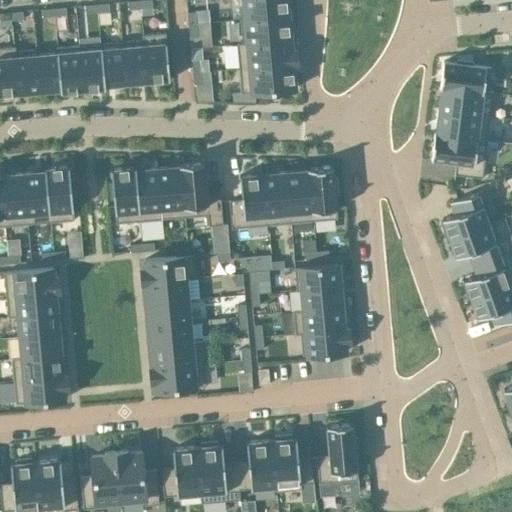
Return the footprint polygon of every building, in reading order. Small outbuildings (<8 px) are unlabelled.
[(141,8),(139,0),(138,0),(128,1),(129,9),(141,8)] [(152,0),(139,0),(141,8),(153,7),(152,0)] [(288,4),(287,0),(243,0),(245,18),(240,18),(240,19),(289,15),(288,4)] [(109,3),(97,4),(98,12),(110,11),(109,3)] [(98,12),(97,4),(85,5),(86,13),(98,12)] [(66,7),(54,8),(55,16),(67,15),(66,7)] [(55,16),(54,8),(42,9),(43,17),(55,16)] [(23,11),(11,12),(12,20),(24,19),(23,11)] [(197,23),(196,11),(188,12),(189,24),(197,23)] [(0,21),(12,20),(11,12),(0,12),(0,21)] [(291,39),(289,15),(240,19),(242,42),(237,43),(237,44),(291,39)] [(198,35),(197,23),(189,24),(190,36),(198,35)] [(166,32),(143,34),(147,81),(170,79),(166,32)] [(147,81),(143,34),(142,34),(142,39),(122,41),(126,83),(147,81)] [(296,49),(292,49),(291,39),(237,44),(239,68),(297,62),(296,49)] [(126,83),(122,41),(101,43),(105,88),(106,87),(105,85),(126,83)] [(105,88),(101,43),(99,43),(100,48),(81,50),(80,45),(79,45),(83,89),(105,88)] [(83,89),(79,45),(57,47),(62,91),(83,89)] [(0,94),(18,93),(14,46),(0,47),(0,94)] [(40,91),(36,49),(16,51),(15,46),(14,46),(18,93),(40,91)] [(62,91),(57,47),(56,47),(57,52),(37,54),(37,49),(36,49),(40,91),(60,89),(60,92),(62,91)] [(201,71),(200,59),(192,60),(193,72),(201,71)] [(488,91),(491,67),(473,65),(473,61),(457,59),(456,63),(443,61),(440,86),(493,92),(493,91),(488,91)] [(297,63),(297,62),(239,68),(241,93),(251,92),(255,91),(265,91),(265,94),(282,92),(282,89),(296,88),(293,64),(297,63)] [(202,83),(201,71),(193,72),(194,84),(202,83)] [(490,116),(493,92),(440,86),(440,87),(441,87),(438,110),(490,116)] [(254,101),(255,91),(251,92),(241,93),(235,93),(234,101),(254,101)] [(487,140),(490,116),(438,110),(436,133),(434,132),(434,133),(487,140)] [(483,178),(487,140),(434,133),(431,158),(456,161),(455,174),(483,178)] [(204,161),(180,164),(185,216),(208,214),(209,225),(223,224),(220,197),(207,198),(204,161)] [(185,216),(180,164),(179,164),(179,165),(158,167),(162,219),(185,216)] [(74,179),(70,179),(69,165),(45,168),(50,222),(74,220),(72,196),(75,195),(74,179)] [(337,218),(335,195),(338,195),(337,178),(334,178),(332,165),(309,167),(314,220),(337,218)] [(140,221),(135,166),(111,169),(112,182),(109,183),(111,199),(114,199),(116,223),(140,221)] [(162,219),(158,167),(136,169),(136,166),(135,166),(140,221),(158,219),(162,219)] [(314,220),(309,167),(308,168),(308,169),(286,171),(291,222),(310,221),(314,220)] [(50,222),(45,168),(44,168),(45,170),(23,172),(28,224),(32,223),(50,222)] [(291,222),(286,171),(276,172),(263,173),(268,225),(291,222)] [(28,224),(23,172),(1,174),(1,173),(0,173),(5,226),(28,224)] [(268,225),(263,173),(240,175),(242,199),(229,200),(232,228),(267,225),(268,225)] [(493,221),(482,190),(450,201),(455,214),(442,218),(443,220),(440,221),(446,237),(449,236),(449,237),(493,221)] [(496,242),(500,241),(493,221),(449,237),(456,256),(468,252),(472,263),(509,250),(509,249),(499,253),(496,242)] [(154,250),(154,242),(142,243),(143,251),(154,250)] [(143,251),(142,243),(130,244),(131,252),(143,251)] [(176,248),(177,256),(184,255),(189,255),(188,247),(176,248)] [(66,258),(65,250),(53,251),(54,259),(66,258)] [(329,258),(328,250),(316,251),(317,259),(329,258)] [(511,283),(511,257),(509,250),(472,263),(476,275),(464,279),(465,281),(462,282),(467,298),(471,297),(471,298),(511,283)] [(54,259),(53,251),(41,252),(42,260),(54,259)] [(218,252),(218,260),(230,259),(229,251),(218,252)] [(317,259),(316,251),(304,252),(305,260),(317,259)] [(20,254),(8,255),(8,263),(20,262),(20,254)] [(196,277),(194,254),(189,255),(184,255),(177,256),(145,259),(145,268),(141,268),(143,282),(196,277)] [(284,268),(283,260),(272,261),(272,269),(284,268)] [(296,289),(340,285),(338,263),(294,267),(296,289)] [(54,276),(53,267),(4,272),(6,294),(59,289),(58,276),(54,276)] [(244,285),(242,273),(235,273),(236,285),(244,285)] [(186,279),(196,278),(196,277),(143,282),(143,283),(147,283),(149,303),(188,299),(186,279)] [(250,282),(251,294),(259,293),(257,281),(250,282)] [(511,319),(511,283),(471,298),(478,317),(490,313),(494,326),(511,319)] [(342,307),(340,285),(296,289),(296,290),(301,290),(303,309),(293,310),(293,311),(342,307)] [(57,311),(55,291),(59,290),(59,289),(6,294),(8,316),(57,311)] [(260,305),(259,293),(251,294),(252,305),(260,305)] [(190,321),(188,299),(149,303),(149,304),(151,325),(190,321)] [(237,305),(239,316),(246,316),(245,304),(237,305)] [(343,315),(342,307),(293,311),(295,333),(344,328),(344,327),(343,315)] [(58,324),(57,311),(8,316),(8,317),(18,316),(20,337),(59,333),(58,324)] [(248,328),(246,316),(239,316),(240,328),(248,328)] [(202,340),(192,341),(190,321),(151,325),(153,346),(202,342),(202,340)] [(254,325),(255,337),(262,336),(261,324),(254,325)] [(346,351),(346,342),(350,342),(348,327),(344,327),(344,328),(295,333),(295,334),(300,333),(302,355),(346,351)] [(61,354),(59,333),(20,337),(22,357),(12,358),(12,359),(61,354)] [(263,348),(262,336),(255,337),(256,349),(263,348)] [(204,363),(202,342),(153,346),(154,363),(150,363),(151,368),(204,363)] [(241,348),(243,359),(250,359),(249,347),(241,348)] [(62,367),(61,354),(12,359),(14,380),(67,376),(67,374),(63,375),(62,367)] [(251,371),(250,359),(243,359),(244,371),(251,371)] [(206,386),(204,363),(151,368),(152,382),(156,381),(157,390),(206,386)] [(268,368),(257,369),(259,385),(270,384),(268,368)] [(68,389),(67,376),(14,380),(16,403),(65,398),(64,390),(68,389)] [(317,455),(319,483),(358,480),(356,454),(359,454),(357,438),(354,438),(353,423),(327,425),(329,454),(317,455)] [(298,456),(297,437),(292,437),(292,434),(275,436),(275,439),(271,439),(276,491),(301,488),(301,484),(314,482),(311,455),(298,456)] [(276,491),(271,439),(246,441),(248,461),(236,462),(240,499),(239,489),(275,486),(275,491),(276,491)] [(201,442),(201,446),(197,446),(202,503),(240,499),(236,462),(224,463),(222,444),(218,444),(217,441),(201,442)] [(202,503),(197,446),(172,448),(174,467),(161,469),(164,496),(201,493),(201,503),(202,503)] [(143,470),(141,451),(128,452),(128,450),(116,451),(121,505),(145,503),(145,505),(159,504),(156,469),(143,470)] [(121,505),(116,451),(104,452),(105,454),(91,456),(93,475),(80,476),(83,508),(121,505)] [(39,511),(35,461),(32,461),(31,458),(15,459),(15,463),(10,463),(12,482),(0,483),(0,491),(2,511),(15,510),(14,511),(39,511)] [(60,458),(35,461),(39,511),(65,511),(65,510),(78,509),(75,476),(62,478),(60,458)] [(243,500),(244,511),(261,511),(259,497),(243,500)]
